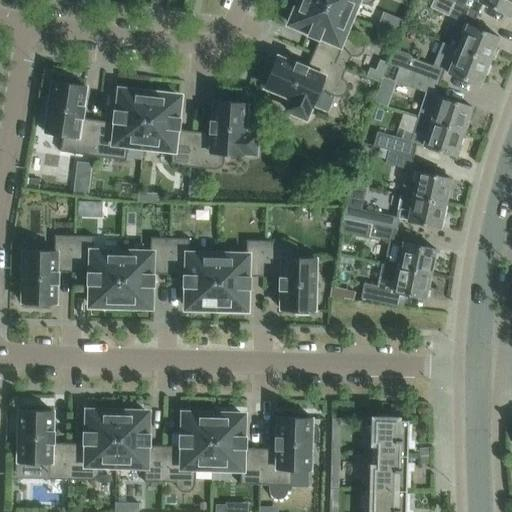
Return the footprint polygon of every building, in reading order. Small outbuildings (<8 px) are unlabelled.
[(351,17),(309,0),(295,0),(291,11),(295,13),(290,24),(309,32),(308,35),(319,40),(313,53),(346,68),(351,56),(353,57),(355,57),(357,57),(359,56),(360,55),(362,54),(363,53),(364,51),(364,49),(364,48),(364,46),(364,45),(364,44),(363,43),(362,41),(361,40),(360,40),(359,38),(345,32),(351,17)] [(374,0),(309,0),(351,17),(357,1),(363,4),(365,5),(366,5),(368,4),(370,4),(372,3),(373,1),(374,0)] [(471,26),(478,13),(455,2),(455,1),(452,0),(433,0),(430,6),(464,23),(461,31),(463,32),(457,46),(489,60),(499,36),(471,26)] [(511,6),(511,0),(455,0),(455,1),(455,2),(478,13),(483,3),(508,15),(511,6)] [(480,83),(489,60),(457,46),(457,47),(442,41),(433,65),(413,58),(409,53),(393,47),(387,63),(399,68),(399,67),(440,82),(445,69),(480,83)] [(342,78),(346,68),(313,53),(307,67),(291,60),(289,63),(276,57),(271,69),(268,67),(262,81),(265,83),(264,86),(292,98),(290,104),(289,105),(289,107),(289,108),(289,110),(290,111),(290,113),(291,114),(292,115),(294,116),(295,117),(297,117),(298,117),(300,117),(302,117),(303,116),(305,115),(306,114),(307,112),(310,105),(313,106),(320,90),(334,96),(336,97),(338,97),(341,97),(343,96),(345,94),(346,92),(347,91),(347,90),(348,88),(348,87),(348,85),(347,83),(346,81),(344,80),(343,79),(342,78)] [(436,95),(440,82),(399,67),(399,68),(394,80),(426,92),(418,116),(463,131),(471,106),(436,95)] [(81,106),(84,85),(72,83),(73,80),(58,77),(57,81),(54,80),(49,115),(45,114),(43,129),(46,130),(46,133),(62,136),(60,151),(93,156),(98,120),(83,118),(84,106),(81,106)] [(143,147),(150,93),(147,93),(148,90),(132,88),(132,91),(120,90),(118,105),(115,104),(113,122),(98,120),(93,156),(126,160),(128,145),(143,147)] [(179,130),(181,112),(177,112),(179,97),(167,95),(168,92),(152,90),(152,94),(150,93),(143,147),(172,150),(170,165),(191,168),(194,131),(179,130)] [(227,101),(215,100),(214,121),(210,121),(209,133),(194,131),(191,168),(214,169),(215,169),(217,169),(219,168),(220,167),(222,166),(223,164),(223,163),(224,161),(224,155),(241,156),(242,152),(249,153),(251,153),(252,153),(254,152),(256,151),(257,149),(258,147),(259,146),(259,144),(259,143),(259,141),(258,140),(258,138),(257,137),(256,136),(255,135),(254,135),(252,134),(250,134),(243,133),(246,102),(242,102),(243,99),(228,98),(227,101)] [(455,156),(463,131),(418,116),(413,132),(404,129),(401,137),(377,131),(373,145),(380,147),(414,157),(417,143),(455,156)] [(410,169),(414,157),(380,147),(378,155),(386,158),(385,162),(410,169)] [(407,170),(402,193),(404,193),(412,195),(411,196),(445,203),(446,200),(448,201),(450,190),(448,189),(450,179),(407,170)] [(447,206),(445,205),(445,203),(411,196),(412,195),(404,193),(402,193),(396,216),(346,206),(343,218),(371,224),(397,230),(399,219),(440,228),(442,216),(444,217),(447,206)] [(435,260),(433,260),(435,249),(394,241),(397,230),(371,224),(369,235),(389,240),(384,264),(397,267),(431,273),(431,271),(433,271),(435,260)] [(73,271),(74,235),(54,235),(54,250),(25,249),(25,253),(21,253),(21,268),(24,268),(23,303),(27,303),(26,307),(42,307),(42,303),(54,304),(54,289),(58,289),(58,271),(73,271)] [(120,306),(121,252),(93,251),(93,236),(74,235),(73,271),(88,272),(87,290),(91,290),(90,305),(103,305),(102,309),(118,309),(118,306),(120,306)] [(169,274),(170,238),(150,237),(150,253),(121,252),(120,306),(123,306),(122,309),(138,310),(138,306),(150,306),(150,292),(154,292),(154,274),(169,274)] [(216,308),(217,255),(189,254),(189,238),(170,238),(169,274),(184,274),(183,292),(187,292),(186,307),(198,308),(198,311),(214,312),(214,308),(216,308)] [(265,277),(268,240),(248,240),(248,255),(217,255),(216,308),(218,308),(218,312),(234,312),(234,309),(246,309),(246,294),(250,294),(250,276),(265,277)] [(297,257),(297,251),(297,249),(296,248),(296,246),(295,245),(294,244),(293,243),(292,242),(291,242),(288,241),(268,240),(265,277),(280,277),(279,295),(283,295),(282,310),(294,310),(294,314),(310,314),(310,311),(313,311),(314,276),(317,276),(318,261),(314,261),(314,257),(297,257)] [(365,284),(362,299),(402,307),(405,294),(426,298),(428,287),(429,287),(432,276),(430,276),(431,273),(397,267),(384,264),(382,263),(377,287),(365,284)] [(48,479),(67,479),(69,443),(54,443),(54,425),(51,425),(51,410),(39,409),(39,406),(24,406),(24,409),(21,409),(20,444),(16,444),(16,459),(19,459),(19,463),(48,463),(48,479)] [(116,465),(117,412),(115,411),(115,408),(100,408),(100,411),(87,411),(87,426),(84,425),(83,443),(69,443),(67,479),(89,480),(91,480),(92,480),(94,479),(95,478),(97,476),(98,475),(99,473),(99,472),(99,465),(116,465)] [(164,482),(164,446),(150,445),(150,427),(147,427),(147,412),(135,412),(135,409),(120,408),(120,412),(117,412),(116,465),(144,466),(144,482),(164,482)] [(212,468),(213,414),(211,414),(211,411),(196,410),(196,414),(183,413),(183,428),(180,428),(179,446),(164,446),(164,482),(176,482),(176,484),(176,485),(176,486),(176,487),(177,489),(178,490),(179,491),(181,492),(184,492),(186,493),(188,492),(189,491),(191,491),(192,489),(193,488),(194,486),(195,484),(195,468),(212,468)] [(216,414),(213,414),(212,468),(240,469),(240,484),(259,485),(260,448),(246,448),(246,430),(243,430),(243,415),(231,415),(231,411),(216,411),(216,414)] [(275,449),(260,448),(259,485),(292,486),(292,470),(308,470),(309,467),(312,467),(313,452),(309,452),(310,417),(307,417),(307,413),(292,413),(292,416),(279,416),(279,431),(276,431),(275,449)] [(374,419),(374,454),(408,456),(408,439),(411,439),(412,423),(408,423),(409,420),(394,419),(394,416),(378,416),(378,419),(374,419)] [(341,418),(332,418),(331,444),(340,444),(341,418)] [(407,472),(408,456),(374,454),(373,489),(407,490),(407,488),(410,488),(411,472),(407,472)] [(339,463),(331,462),(330,488),(339,488),(339,463)] [(338,511),(339,488),(330,488),(329,511),(338,511)] [(407,493),(407,490),(373,489),(371,511),(405,511),(406,509),(410,509),(410,493),(407,493)]
